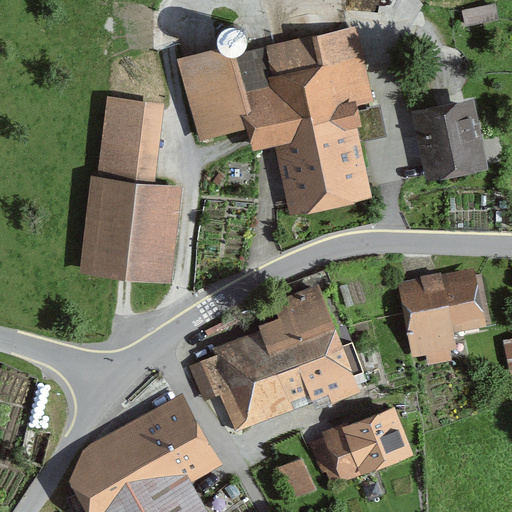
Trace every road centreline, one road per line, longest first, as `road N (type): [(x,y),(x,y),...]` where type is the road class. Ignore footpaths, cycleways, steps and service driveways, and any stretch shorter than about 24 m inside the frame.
road 1 (residential): [(511,244),(340,248),(265,278),(115,370)]
road 2 (track): [(326,0),(361,16),(391,84),(396,242)]
road 3 (residential): [(115,370),(27,511)]
